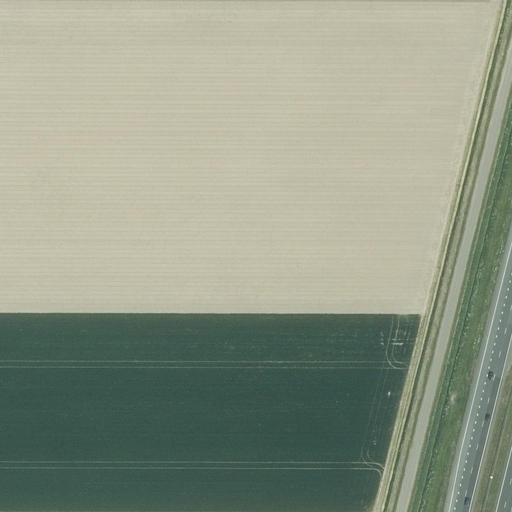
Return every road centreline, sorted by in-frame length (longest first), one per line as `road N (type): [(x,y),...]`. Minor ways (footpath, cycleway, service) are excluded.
road 1 (unclassified): [(400,511),(511,55)]
road 2 (motorway): [(511,304),(461,511)]
